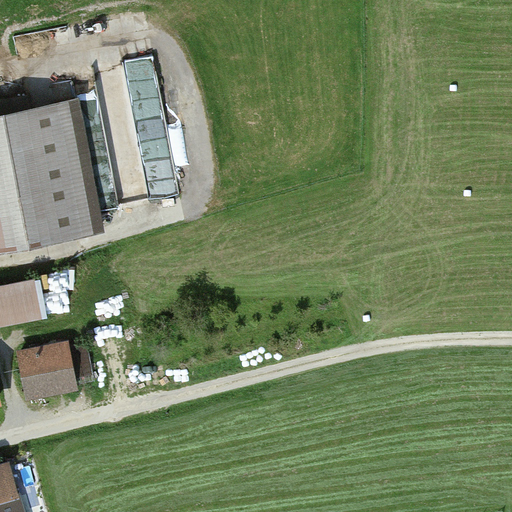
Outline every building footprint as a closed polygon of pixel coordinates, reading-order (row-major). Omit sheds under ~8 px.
[(117,152),(126,203),(182,193),(158,51),(128,56),(143,147),(117,152)] [(126,56),(100,60),(105,96),(132,92),(126,56)] [(0,244),(103,227),(80,98),(0,112),(0,244)] [(91,265),(61,270),(63,285),(94,279),(91,265)] [(0,287),(0,323),(44,316),(38,281),(0,287)] [(21,356),(28,395),(92,383),(85,345),(21,356)] [(43,511),(38,491),(0,500),(0,511),(43,511)]
